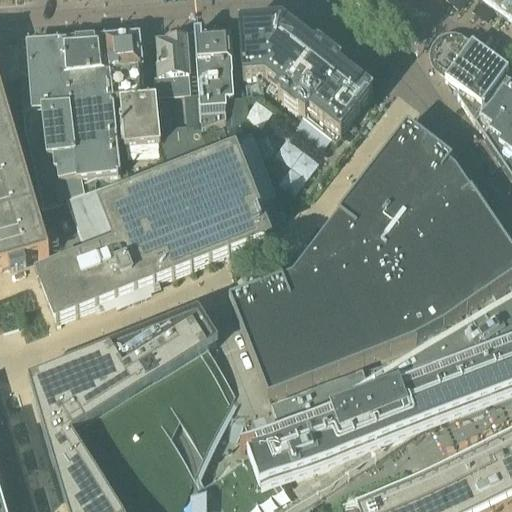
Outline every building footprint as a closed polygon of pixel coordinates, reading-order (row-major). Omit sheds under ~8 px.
[(483,0),(478,7),(495,18),(510,0),(483,0)] [(511,0),(510,0),(495,18),(511,30),(511,0)] [(267,34),(239,36),(242,87),(264,85),(281,98),(278,102),(278,101),(277,102),(284,107),(283,110),(295,119),(298,118),(304,123),(304,125),(336,150),(340,144),(370,105),(372,104),(339,78),(338,78),(339,73),(317,56),(313,58),(312,58),(280,33),(267,34)] [(209,38),(193,39),(198,103),(199,116),(201,136),(222,128),(222,122),(243,121),(242,103),(233,104),(231,81),(228,41),(210,42),(209,38)] [(181,40),(170,41),(167,46),(167,47),(156,48),(158,72),(156,72),(157,85),(189,83),(185,45),(181,40)] [(118,96),(118,99),(125,98),(125,94),(143,92),(137,44),(105,46),(111,97),(118,96)] [(434,70),(455,101),(474,129),(486,117),(486,116),(489,111),(502,93),(497,90),(507,76),(471,49),(469,52),(463,47),(455,44),(445,44),(439,47),(434,55),(432,63),(434,70)] [(94,183),(120,180),(111,97),(105,46),(28,52),(33,116),(22,116),(23,128),(43,216),(65,211),(64,206),(95,195),(94,183)] [(0,53),(0,275),(4,274),(37,264),(48,261),(0,95),(0,85),(3,85),(20,83),(17,53),(0,53)] [(188,84),(157,86),(158,103),(190,101),(188,84)] [(494,159),(511,185),(511,94),(510,98),(508,96),(507,98),(505,97),(492,114),(489,111),(486,116),(486,117),(474,129),(494,159)] [(138,97),(125,98),(118,99),(124,153),(159,149),(155,103),(139,105),(138,97)] [(243,121),(222,122),(222,128),(225,127),(226,134),(223,135),(227,147),(245,141),(243,121)] [(452,166),(407,131),(337,221),(338,221),(315,251),(291,281),(282,285),(282,284),(228,305),(234,319),(267,405),(415,347),(443,332),(489,301),(493,306),(511,292),(511,289),(510,287),(511,285),(511,258),(471,197),(470,198),(455,176),(448,171),(452,166)] [(230,156),(228,149),(223,135),(201,143),(206,157),(209,164),(230,156)] [(39,287),(56,330),(140,297),(224,263),(266,246),(265,243),(252,209),(263,205),(274,201),(251,141),(228,149),(230,156),(209,164),(206,157),(66,208),(88,267),(39,287)] [(511,304),(480,325),(479,323),(419,361),(416,357),(350,382),(350,384),(270,414),(275,426),(276,425),(279,434),(283,432),(286,439),(251,452),(251,454),(254,453),(257,457),(249,460),(251,464),(247,465),(247,466),(217,486),(197,498),(205,511),(289,511),(373,459),(511,406),(511,304)] [(194,337),(185,322),(56,373),(58,378),(28,390),(64,511),(156,511),(193,489),(203,469),(234,401),(206,356),(216,350),(203,331),(194,337)] [(511,511),(511,437),(444,472),(419,484),(406,490),(393,495),(380,500),(354,511),(511,511)]
